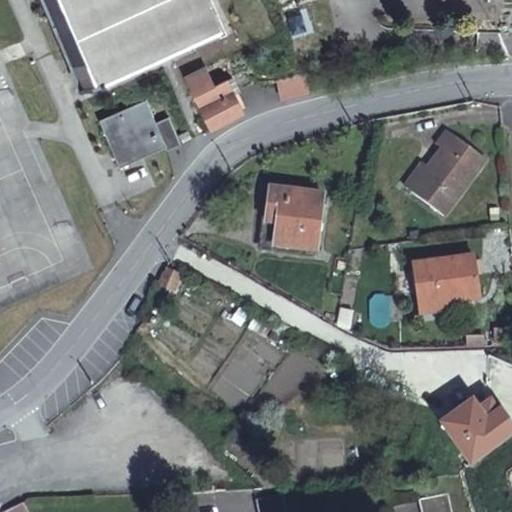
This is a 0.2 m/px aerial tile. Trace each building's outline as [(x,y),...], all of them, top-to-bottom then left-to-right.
[(48,0),(86,88),(103,81),(104,84),(109,81),(108,79),(223,29),(211,0),(48,0)] [(189,87),(212,80),(206,66),(185,76),(189,87)] [(301,71),(293,73),(276,79),(282,98),(308,92),(301,71)] [(213,83),(212,80),(189,87),(193,95),(210,130),(242,111),(227,78),(213,83)] [(181,144),(169,118),(156,122),(147,100),(100,121),(121,166),(168,147),(169,150),(181,144)] [(427,152),(414,171),(398,195),(433,218),(472,160),(430,133),(420,147),(427,152)] [(398,195),(414,171),(408,167),(392,191),(398,195)] [(315,251),(323,196),(272,190),(265,245),(315,251)] [(406,267),(412,309),(443,304),(472,299),(465,257),(406,267)] [(443,304),(412,309),(413,317),(444,312),(443,304)] [(349,327),(350,311),(339,310),(336,326),(349,327)] [(511,435),(511,423),(501,409),(500,412),(492,399),(479,409),(473,401),(441,424),(470,466),(511,435)] [(452,511),(448,493),(419,499),(422,511),(452,511)] [(256,500),(258,511),(287,511),(284,495),(256,500)]
